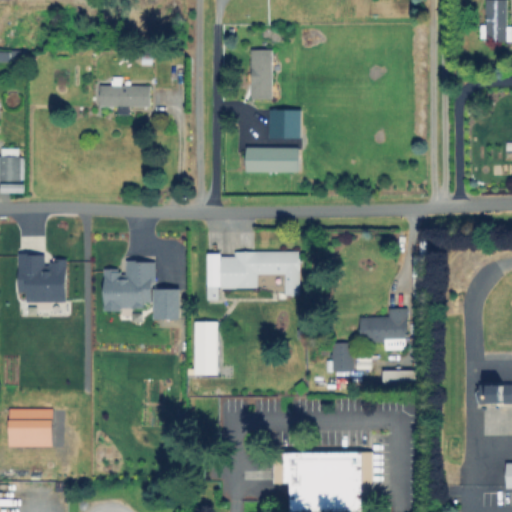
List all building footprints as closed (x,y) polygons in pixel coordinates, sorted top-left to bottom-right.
[(510,1),(510,27),(511,27),(511,42),(482,42),(482,27),(490,27),(490,1),(510,1)] [(158,5),(158,25),(131,25),(131,5),(158,5)] [(274,50),(274,99),(252,99),(252,50),(274,50)] [(152,87),(152,105),(103,105),(103,86),(152,87)] [(301,149),(300,173),(248,171),(249,147),(301,149)] [(21,150),(19,181),(1,180),(2,149),(21,150)] [(26,186),(26,193),(2,192),(2,185),(26,186)] [(301,250),(300,293),(287,293),(287,271),(259,271),(259,284),(223,284),(223,296),(210,296),(210,286),(209,286),(209,253),(223,253),(223,255),(237,255),(237,250),(301,250)] [(26,301),(66,301),(65,259),(44,260),(44,253),(17,253),(17,291),(26,291),(26,301)] [(179,318),(179,288),(154,287),(155,260),(125,260),(125,269),(103,269),(103,308),(143,308),(143,301),(153,301),(153,318),(179,318)] [(142,308),(121,307),(121,314),(131,315),(131,320),(141,321),(142,308)] [(410,310),(410,345),(363,345),(363,318),(392,318),(392,310),(410,310)] [(219,323),(219,375),(197,374),(197,323),(219,323)] [(354,344),(354,375),(335,375),(335,344),(354,344)] [(511,384),(511,404),(480,404),(480,384),(511,384)] [(51,410),(7,410),(7,447),(51,447),(51,410)] [(282,456),(282,484),(288,483),(288,511),(362,511),(362,456),(282,456)]
